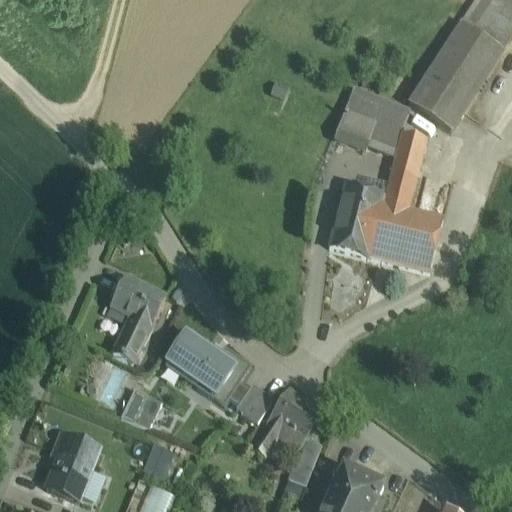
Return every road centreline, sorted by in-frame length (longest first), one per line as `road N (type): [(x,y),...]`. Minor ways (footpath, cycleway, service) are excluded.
road 1 (residential): [(462,511),(235,334),(129,190)]
road 2 (unclassified): [(0,477),(129,190)]
road 3 (unclassified): [(0,66),(129,190)]
road 4 (track): [(73,136),(95,93),(119,0)]
